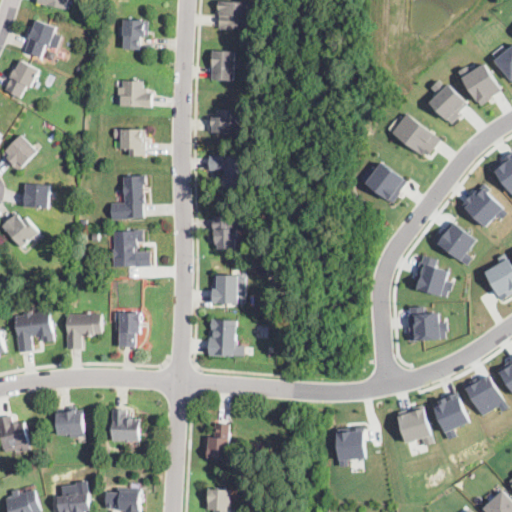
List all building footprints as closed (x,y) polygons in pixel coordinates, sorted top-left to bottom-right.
[(70,0),(68,9),(40,3),(40,0),(70,0)] [(253,2),(252,27),(235,26),(235,30),(220,29),(221,14),(218,14),(220,1),(253,2)] [(143,19),(143,21),(151,21),(151,39),(142,38),(142,50),(126,49),(127,36),(126,36),(126,20),(139,20),(140,19),(143,19)] [(58,27),(56,33),(63,35),(59,48),(48,45),(44,57),(27,51),(32,38),(30,38),(33,30),(35,30),(38,20),(58,27)] [(511,46),(496,59),(511,79),(511,46)] [(56,58),(55,60),(48,58),(50,50),(58,53),(56,58)] [(236,67),(235,81),(212,80),(213,50),(237,51),(236,67)] [(42,70),(38,78),(33,88),(29,86),(23,98),(8,90),(14,78),(12,77),(17,69),(18,70),(23,60),(42,70)] [(460,69),(482,104),(504,90),(485,62),(474,69),(470,63),(460,69)] [(87,67),(85,72),(78,69),(80,64),(87,67)] [(431,100),(452,122),(462,113),(460,110),(469,102),(450,82),(447,85),(440,78),(433,85),(440,93),(431,100)] [(141,80),(141,81),(146,82),(146,87),(150,88),(149,92),(155,93),(154,107),(124,106),(124,97),(120,96),(120,88),(120,87),(125,87),(125,81),(137,81),(137,80),(141,80)] [(244,111),(243,118),(242,134),(211,132),(212,119),(212,117),(217,117),(218,110),(244,111)] [(408,111),(443,137),(430,155),(425,151),(423,154),(393,132),(408,111)] [(148,147),(148,154),(148,156),(133,156),(132,148),(122,148),(122,139),(124,139),(124,130),(148,130),(148,147)] [(20,172),(3,155),(24,135),(40,152),(20,172)] [(511,153),(494,166),(511,190),(511,153)] [(226,155),(226,156),(247,156),(248,165),(250,165),(250,173),(248,173),(248,191),(218,192),(218,182),(225,181),(224,175),(226,175),(226,170),(212,170),(211,156),(226,155)] [(383,160),(367,182),(394,202),(403,191),(402,190),(409,180),(383,160)] [(146,192),(147,194),(148,204),(146,204),(146,217),(115,218),(114,203),(127,203),(126,177),(148,176),(148,184),(146,184),(146,192)] [(485,182),(491,188),(489,190),(509,210),(503,217),(499,213),(487,226),(464,203),(485,182)] [(51,204),(51,208),(24,207),(26,185),(26,183),(52,185),(51,204)] [(23,218),(25,221),(29,217),(42,232),(25,248),(7,227),(5,225),(19,213),(23,218)] [(238,244),(238,248),(232,249),(232,251),(229,251),(229,249),(220,249),(220,245),(215,245),(215,239),(214,217),(247,216),(247,230),(240,230),(241,238),(238,238),(238,244)] [(454,220),(478,238),(468,251),(474,255),(467,263),(437,240),(454,220)] [(139,250),(139,251),(154,251),(154,267),(139,267),(139,266),(116,266),(115,251),(115,249),(117,249),(116,232),(137,231),(137,230),(146,230),(146,241),(141,242),(141,248),(139,248),(139,250)] [(101,241),(94,242),(93,233),(100,232),(101,241)] [(487,270),(503,299),(511,293),(511,260),(507,252),(499,257),(502,261),(487,270)] [(424,254),(439,259),(437,265),(451,270),(447,279),(454,281),(451,290),(449,289),(447,295),(418,286),(420,279),(417,278),(424,254)] [(241,279),(241,284),(248,284),(248,295),(241,295),(241,303),(215,303),(215,276),(241,276),(241,279)] [(408,314),(410,340),(446,338),(445,331),(448,330),(448,321),(441,321),(441,311),(425,312),(425,304),(411,305),(411,313),(408,314)] [(52,311),(53,317),(55,332),(56,332),(57,341),(45,342),(45,336),(39,337),(39,336),(34,336),(36,351),(21,353),(19,339),(19,337),(20,337),(17,316),(26,315),(26,313),(34,312),(35,314),(52,311)] [(98,334),(98,336),(86,336),(86,334),(84,334),(84,349),(70,349),(69,345),(69,334),(70,334),(70,314),(104,313),(105,333),(98,334)] [(143,314),(143,333),(138,333),(138,347),(122,347),(122,342),(122,314),(143,314)] [(240,321),(238,345),(247,346),(246,356),(235,355),(235,356),(211,355),(212,340),(212,338),(213,338),(214,320),(240,321)] [(0,331),(4,330),(8,349),(9,349),(9,352),(0,353),(0,331)] [(511,358),(499,367),(511,385),(511,358)] [(466,384),(483,414),(500,405),(503,410),(510,406),(491,374),(480,380),(478,377),(466,384)] [(435,402),(449,438),(459,434),(455,427),(471,420),(459,391),(435,402)] [(399,410),(408,441),(423,437),(425,444),(435,441),(425,403),(399,410)] [(79,407),(79,410),(85,410),(87,436),(72,437),(72,434),(60,435),(59,413),(72,412),(71,406),(79,406),(79,407)] [(143,432),(142,441),(132,440),(132,442),(127,442),(127,441),(114,441),(114,431),(115,410),(129,411),(129,415),(135,415),(135,418),(143,418),(143,432)] [(15,419),(16,424),(21,422),(22,423),(26,422),(33,450),(25,452),(24,448),(8,452),(1,427),(0,423),(0,418),(14,416),(15,419)] [(232,435),(232,449),(231,459),(210,458),(211,437),(216,437),(217,424),(233,425),(232,435)] [(339,427),(341,465),(349,464),(349,458),(367,457),(365,425),(339,427)] [(220,488),(220,490),(234,490),(233,511),(215,511),(216,510),(211,509),(212,488),(213,488),(213,489),(217,490),(217,487),(220,488)] [(484,506),(489,511),(511,511),(511,496),(504,488),(484,506)] [(37,490),(43,511),(40,511),(12,511),(8,499),(11,498),(11,497),(15,496),(16,497),(37,490)] [(144,491),(144,511),(136,511),(136,510),(124,510),(124,507),(110,507),(110,492),(125,492),(125,491),(144,491)] [(88,494),(91,493),(93,511),(88,511),(62,511),(61,497),(73,495),(73,494),(87,492),(88,494)]
